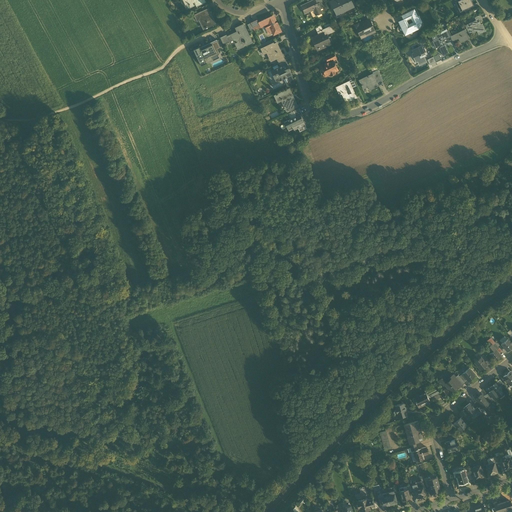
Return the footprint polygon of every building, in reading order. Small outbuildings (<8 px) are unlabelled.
[(314,10),(317,16),(322,14),(320,10),(322,9),(320,3),(317,5),(315,0),(310,0),(308,1),(308,2),(308,3),(301,6),(304,14),(314,10)] [(336,0),(330,3),(336,16),(354,7),(350,0),(336,0)] [(458,0),(457,1),(455,2),(460,12),(464,10),(470,8),(474,6),(471,0),(458,0)] [(203,11),(204,13),(210,11),(211,10),(208,5),(202,8),(203,11)] [(405,13),(407,17),(416,13),(414,9),(405,13)] [(200,20),(204,29),(216,24),(210,11),(204,13),(203,11),(194,15),(197,21),(200,20)] [(398,22),(405,36),(419,29),(416,24),(420,22),(416,13),(407,17),(403,19),(398,22)] [(272,32),(274,36),(281,32),(275,18),(275,19),(273,18),(272,16),(259,22),(261,27),(265,26),(268,33),(268,34),(272,32)] [(247,25),(251,31),(254,29),(254,30),(260,27),(257,20),(251,23),(247,25)] [(361,35),(362,37),(374,32),(373,29),(374,29),(370,22),(369,22),(368,20),(357,26),(358,28),(356,28),(360,36),(361,35)] [(476,30),(478,35),(486,31),(482,24),(481,24),(480,22),(479,21),(477,22),(476,20),(465,25),(467,29),(469,33),(474,30),(476,30)] [(235,43),(238,49),(244,46),(242,44),(241,43),(239,40),(240,38),(241,37),(244,38),(246,41),(245,43),(246,45),(252,42),(244,24),(235,28),(237,32),(238,33),(236,33),(236,32),(230,35),(232,40),(233,39),(235,43)] [(318,45),(320,49),(327,46),(331,44),(328,38),(326,39),(324,36),(335,31),(332,25),(330,26),(325,29),(323,30),(317,32),(318,35),(312,38),(315,46),(318,45)] [(442,41),(450,37),(447,29),(440,32),(440,33),(438,35),(437,34),(435,35),(435,36),(432,38),(433,40),(433,41),(434,41),(437,47),(438,49),(439,48),(440,46),(444,44),(442,41)] [(464,30),(450,37),(453,41),(458,39),(460,43),(469,39),(464,30)] [(220,38),(223,44),(230,41),(227,36),(226,35),(220,38)] [(230,35),(227,36),(230,41),(223,44),(230,45),(235,43),(233,39),(232,40),(230,35)] [(199,47),(193,50),(201,66),(207,63),(205,60),(217,54),(219,53),(217,49),(220,48),(217,40),(208,45),(208,46),(204,48),(204,50),(201,51),(201,50),(200,48),(199,47)] [(200,48),(201,50),(204,48),(208,46),(208,45),(217,40),(216,40),(200,48)] [(433,41),(433,40),(429,42),(432,49),(437,47),(434,41),(433,41)] [(269,56),(271,61),(276,59),(282,56),(282,55),(278,47),(276,43),(274,45),(273,44),(261,49),(264,54),(268,52),(270,55),(269,56)] [(418,58),(420,64),(426,61),(424,56),(424,55),(425,55),(422,46),(414,50),(415,53),(413,54),(415,59),(418,58)] [(325,56),(328,62),(333,60),(333,61),(336,59),(333,53),(325,56)] [(207,63),(219,58),(217,54),(205,60),(207,63)] [(276,59),(278,63),(285,60),(283,55),(282,55),(282,56),(276,59)] [(430,65),(436,62),(433,57),(427,60),(430,65)] [(326,76),(330,74),(332,75),(334,74),(335,72),(334,72),(338,70),(333,61),(333,60),(328,62),(321,66),(324,72),(326,76)] [(279,81),(284,79),(291,75),(292,75),(289,69),(287,69),(286,67),(287,66),(287,65),(286,64),(280,67),(279,68),(274,70),(272,71),(274,76),(276,75),(279,81)] [(368,87),(370,90),(379,86),(377,82),(375,79),(376,79),(374,73),(374,74),(359,80),(362,87),(367,84),(368,87)] [(294,80),(291,75),(284,79),(286,83),(293,80),(294,80)] [(343,93),(347,102),(357,98),(351,87),(349,82),(348,82),(337,87),(340,94),(343,93)] [(282,100),(287,111),(290,110),(297,106),(293,98),(291,96),(292,95),(289,89),(274,96),(278,102),(282,100)] [(302,114),(299,109),(294,111),(296,117),(298,116),(299,116),(302,114)] [(294,111),(291,112),(288,114),(291,119),(296,117),(294,111)] [(298,128),(300,132),(303,130),(302,128),(306,127),(301,118),(301,117),(300,118),(299,116),(298,116),(296,117),(291,119),(284,122),(287,128),(292,126),(294,129),(294,130),(298,128)] [(501,344),(507,352),(511,347),(511,345),(507,339),(502,343),(501,344)] [(494,361),(495,361),(496,361),(497,360),(501,356),(496,350),(495,349),(492,351),(489,354),(493,360),(494,360),(494,361)] [(479,368),(481,370),(483,368),(487,365),(485,362),(481,357),(478,359),(476,358),(473,360),(475,362),(474,362),(479,368)] [(468,381),(475,376),(469,368),(462,374),(464,376),(468,381)] [(503,377),(510,385),(511,383),(511,374),(510,372),(503,377)] [(451,377),(452,378),(458,386),(459,387),(462,385),(456,377),(454,375),(451,377)] [(462,385),(465,383),(461,379),(459,376),(458,375),(456,377),(462,385)] [(451,391),(458,386),(452,378),(448,382),(444,385),(445,385),(447,389),(449,388),(451,391)] [(490,387),(492,390),(493,391),(497,396),(498,397),(505,392),(500,387),(497,382),(490,387)] [(428,397),(433,394),(435,393),(432,387),(424,391),(425,392),(415,398),(417,402),(416,402),(416,403),(418,408),(430,402),(428,397)] [(486,395),(493,403),(496,401),(496,400),(495,401),(494,398),(490,393),(489,393),(486,395)] [(480,406),(482,409),(489,403),(484,397),(482,394),(475,399),(476,402),(480,406)] [(490,405),(493,403),(486,395),(484,397),(489,403),(490,405)] [(398,414),(399,419),(401,418),(406,417),(405,414),(405,413),(405,412),(404,410),(406,410),(405,407),(404,404),(395,406),(396,409),(394,413),(396,415),(397,414),(398,414)] [(467,415),(470,417),(476,412),(474,410),(470,404),(463,409),(463,410),(467,415)] [(457,427),(460,431),(467,426),(461,418),(454,424),(457,427)] [(405,424),(411,444),(415,443),(419,442),(423,441),(417,421),(414,422),(405,424)] [(380,433),(385,451),(391,449),(386,432),(380,433)] [(446,443),(448,452),(455,451),(454,449),(458,447),(456,440),(446,443)] [(412,452),(413,452),(415,461),(415,462),(421,460),(424,459),(423,456),(428,454),(426,447),(417,450),(412,452)] [(504,466),(505,469),(511,466),(511,464),(510,457),(509,457),(509,454),(508,454),(504,456),(505,456),(501,457),(499,458),(501,462),(501,463),(502,463),(503,466),(504,466)] [(495,464),(494,462),(488,464),(486,465),(489,474),(497,472),(495,464)] [(473,479),(479,477),(483,476),(482,472),(480,465),(471,467),(473,473),(472,474),(473,479)] [(457,476),(459,484),(467,481),(466,475),(464,470),(463,467),(459,468),(460,471),(454,472),(455,476),(457,476)] [(429,486),(431,493),(440,490),(436,478),(428,480),(429,486)] [(373,487),(375,496),(378,495),(381,494),(380,491),(379,485),(373,487)] [(425,494),(423,486),(418,487),(413,489),(414,490),(415,493),(416,497),(425,494)] [(407,489),(404,490),(400,491),(402,501),(407,500),(406,498),(410,498),(408,492),(407,489)] [(389,492),(386,493),(389,505),(393,504),(393,503),(397,502),(394,493),(393,490),(389,492)] [(385,506),(389,505),(386,493),(383,494),(382,494),(381,494),(378,495),(379,498),(381,506),(385,505),(385,506)] [(370,509),(369,507),(368,500),(366,495),(361,496),(362,498),(357,499),(361,511),(370,509)] [(511,504),(511,503),(511,502),(510,502),(509,502),(509,500),(497,504),(497,502),(494,503),(493,503),(495,507),(496,511),(501,511),(511,509),(511,507),(511,506),(511,504)] [(371,508),(372,510),(379,508),(377,501),(374,502),(374,506),(369,507),(370,509),(371,508)]
